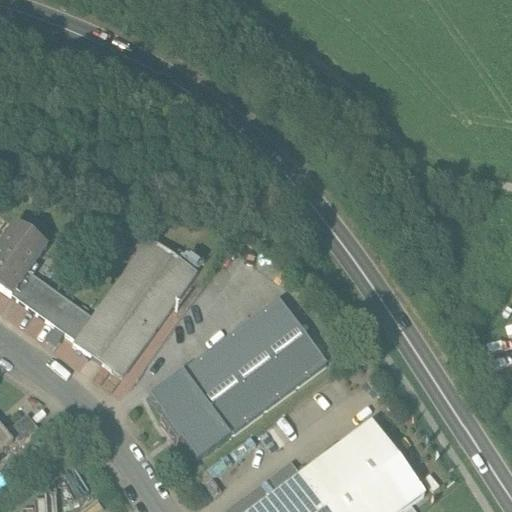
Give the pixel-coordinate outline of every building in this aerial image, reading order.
[(13,227),(0,245),(0,292),(10,299),(27,276),(45,250),(13,227)] [(147,243),(91,321),(27,276),(10,299),(74,345),(72,347),(120,382),(195,277),(147,243)] [(179,376),(228,441),(228,442),(326,369),(277,303),(179,376)] [(196,465),(228,441),(179,376),(148,400),(163,421),(159,424),(176,448),(180,444),(196,465)] [(26,418),(8,433),(26,454),(43,439),(26,418)] [(405,511),(423,499),(370,426),(299,479),(253,511),(405,511)] [(0,454),(11,445),(0,431),(0,454)] [(253,511),(299,479),(290,467),(229,511),(253,511)] [(84,511),(96,511),(100,509),(76,471),(57,483),(74,511),(82,507),(84,511)]
